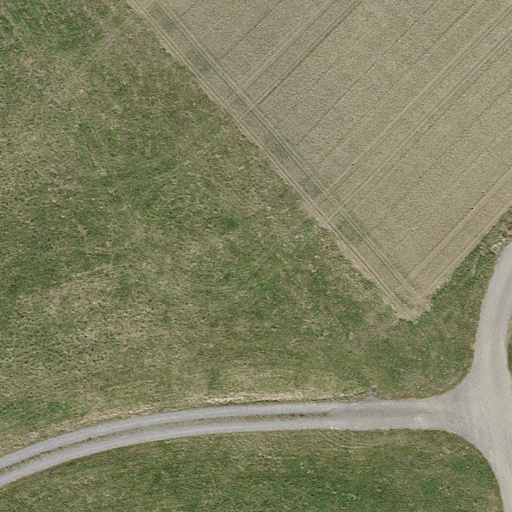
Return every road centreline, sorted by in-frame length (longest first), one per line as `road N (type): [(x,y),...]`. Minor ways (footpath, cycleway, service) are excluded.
road 1 (track): [(0,473),(103,444),(511,426)]
road 2 (track): [(511,289),(493,339),(511,453)]
